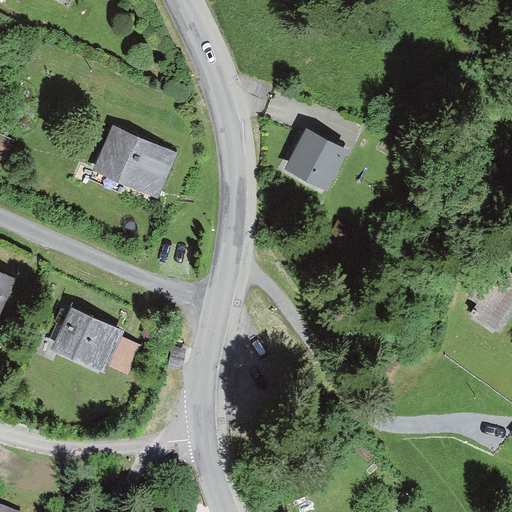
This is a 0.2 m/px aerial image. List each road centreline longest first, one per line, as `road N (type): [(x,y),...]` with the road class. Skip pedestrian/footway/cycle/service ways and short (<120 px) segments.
road 1 (tertiary): [(218,300),(232,252),(233,142),(222,90),(180,0)]
road 2 (unclassified): [(0,217),(218,300)]
road 3 (tertiary): [(227,511),(205,440),(207,353),(218,300)]
